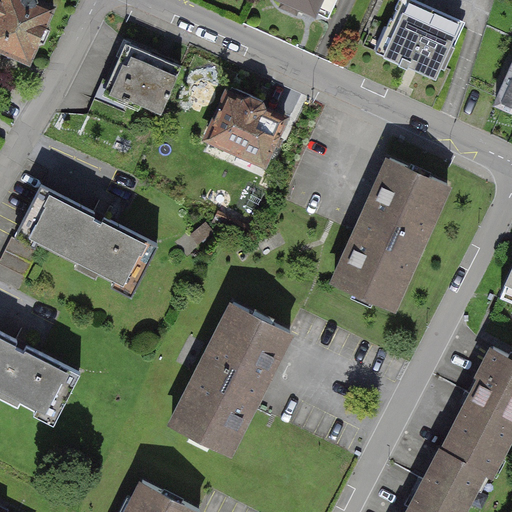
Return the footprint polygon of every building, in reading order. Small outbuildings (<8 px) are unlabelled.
[(0,0),(0,50),(28,63),(55,5),(44,0),(0,0)] [(340,0),(279,0),(328,25),(340,0)] [(422,0),(397,0),(377,44),(440,74),(466,20),(422,0)] [(183,68),(126,43),(106,89),(163,114),(183,68)] [(511,57),(493,100),(511,108),(511,57)] [(203,75),(192,99),(221,112),(232,88),(203,75)] [(289,117),(233,92),(209,144),(264,170),(289,117)] [(400,308),(453,182),(387,154),(333,279),(400,308)] [(160,246),(40,182),(15,228),(136,292),(160,246)] [(511,263),(498,294),(511,300),(511,263)] [(291,335),(227,305),(162,441),(225,471),(291,335)] [(78,371),(0,332),(0,393),(54,419),(78,371)] [(511,354),(495,346),(453,428),(502,454),(511,434),(511,354)] [(453,428),(409,511),(472,511),(502,454),(453,428)] [(184,511),(137,488),(124,511),(184,511)]
